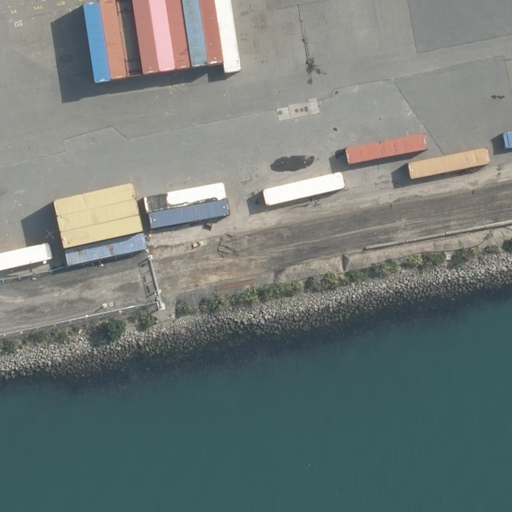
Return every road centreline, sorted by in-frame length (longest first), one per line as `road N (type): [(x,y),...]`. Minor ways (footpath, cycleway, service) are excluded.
road 1 (unknown): [(511,102),(0,204)]
road 2 (unknown): [(0,294),(511,200)]
